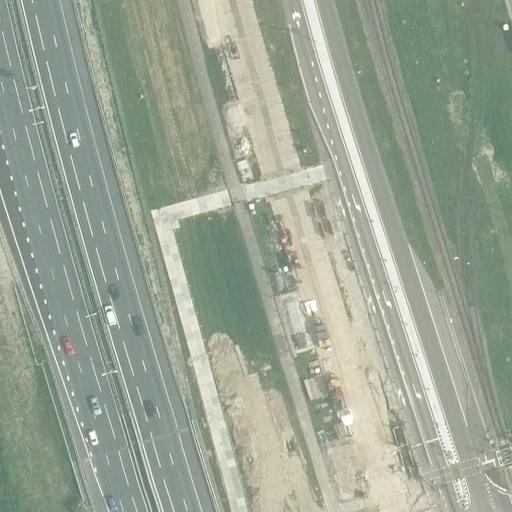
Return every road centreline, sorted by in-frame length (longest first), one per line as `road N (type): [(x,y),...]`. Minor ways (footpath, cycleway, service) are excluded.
road 1 (secondary): [(483,511),(325,0)]
road 2 (secondary): [(289,0),(438,511)]
road 3 (motorway): [(181,511),(37,0)]
road 4 (motorway): [(0,57),(129,511)]
